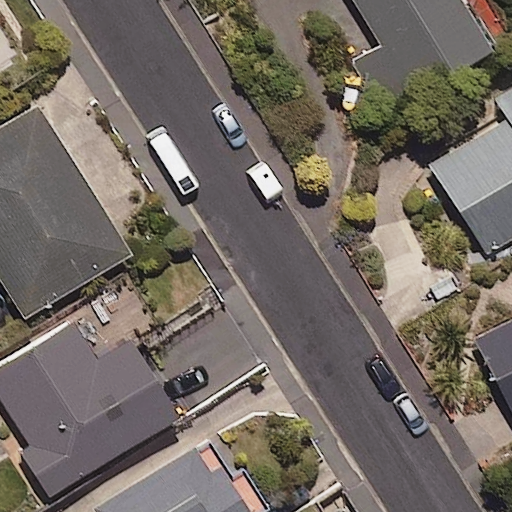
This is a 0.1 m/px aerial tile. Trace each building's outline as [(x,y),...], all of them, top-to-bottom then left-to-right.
[(485,35),(463,0),(356,0),(382,41),(358,56),(384,98),(485,35)] [(511,230),(511,72),(489,88),(502,107),(426,159),(487,248),(511,230)] [(123,244),(32,99),(0,118),(0,275),(21,309),(123,244)] [(173,407),(104,295),(0,358),(0,404),(49,484),(173,407)] [(511,310),(473,332),(511,404),(511,310)] [(249,511),(194,427),(87,497),(97,511),(249,511)]
